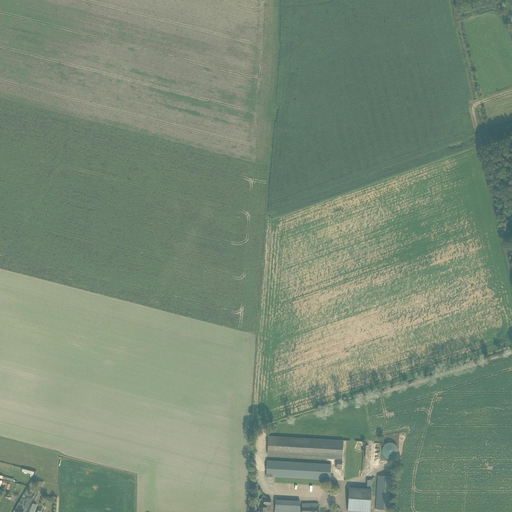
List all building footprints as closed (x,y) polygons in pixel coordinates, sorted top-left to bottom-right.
[(336,470),(342,470),(343,441),(268,436),(267,456),(337,460),(336,470)] [(382,456),(395,458),(397,444),(383,443),(382,456)] [(266,477),(330,481),(331,465),(267,461),(266,477)] [(378,476),(376,504),(375,509),(391,510),(393,477),(378,476)] [(357,511),(369,511),(371,492),(367,492),(349,491),(347,511),(357,511)] [(259,508),(258,511),(266,511),(267,507),(266,507),(267,505),(270,505),(271,500),(264,499),(263,503),(257,503),(257,508),(259,508)] [(274,511),(299,511),(300,502),(276,500),(274,511)] [(302,503),(301,511),(316,511),(317,503),(302,503)]
